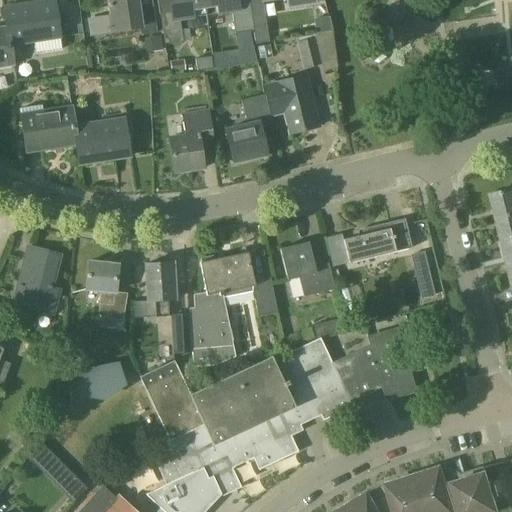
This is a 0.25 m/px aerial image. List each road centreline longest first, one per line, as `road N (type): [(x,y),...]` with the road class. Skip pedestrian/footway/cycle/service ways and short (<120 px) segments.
road 1 (residential): [(443,155),(181,213),(72,208),(0,181)]
road 2 (residential): [(498,410),(443,155)]
road 3 (residential): [(270,511),(344,463),(498,410)]
